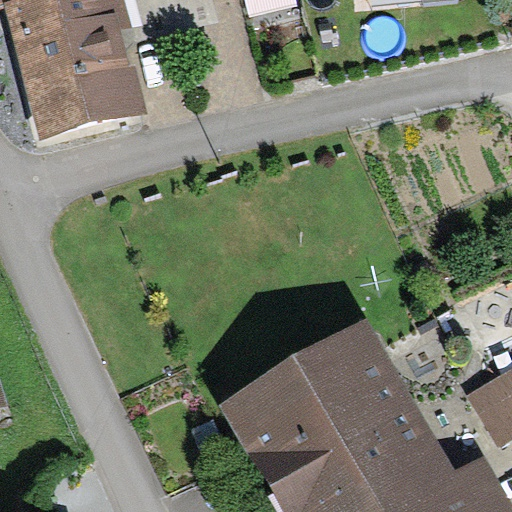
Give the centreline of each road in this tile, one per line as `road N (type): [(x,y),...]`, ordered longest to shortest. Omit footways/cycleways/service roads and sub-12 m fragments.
road 1 (residential): [(0,193),(36,177),(511,59)]
road 2 (residential): [(135,511),(0,195)]
